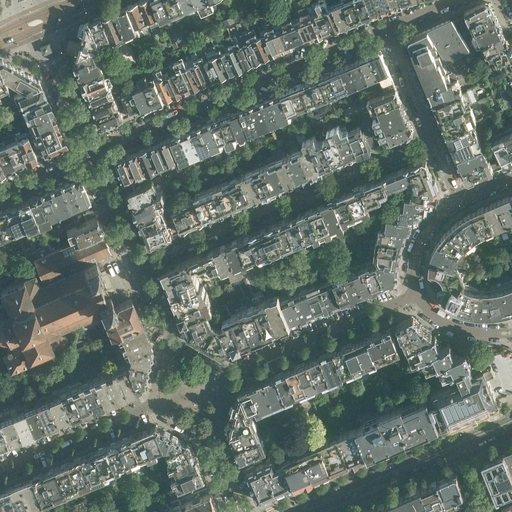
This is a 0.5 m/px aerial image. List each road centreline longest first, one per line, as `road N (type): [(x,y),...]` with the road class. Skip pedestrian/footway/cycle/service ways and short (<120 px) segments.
road 1 (residential): [(90,153),(387,27)]
road 2 (residential): [(138,265),(433,140)]
road 3 (tertiary): [(298,511),(511,421)]
road 4 (residential): [(227,372),(415,298)]
road 5 (residential): [(0,469),(152,408)]
road 6 (residential): [(433,140),(387,27)]
road 7 (residential): [(138,265),(90,153)]
